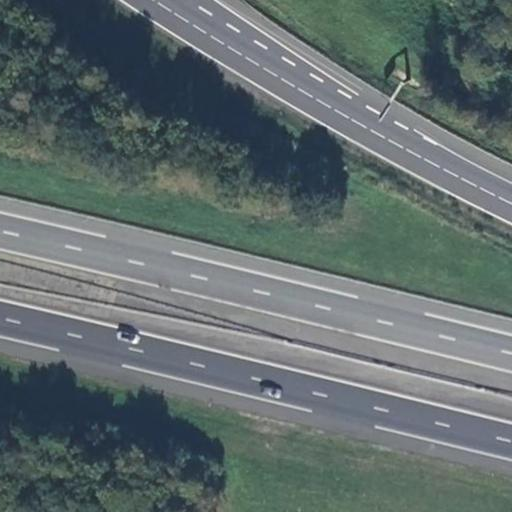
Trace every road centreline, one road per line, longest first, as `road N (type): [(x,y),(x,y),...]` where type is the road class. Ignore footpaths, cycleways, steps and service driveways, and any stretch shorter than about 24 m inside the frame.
road 1 (trunk): [(0,319),(511,443)]
road 2 (trunk): [(511,354),(0,230)]
road 3 (trunk): [(511,206),(154,0)]
